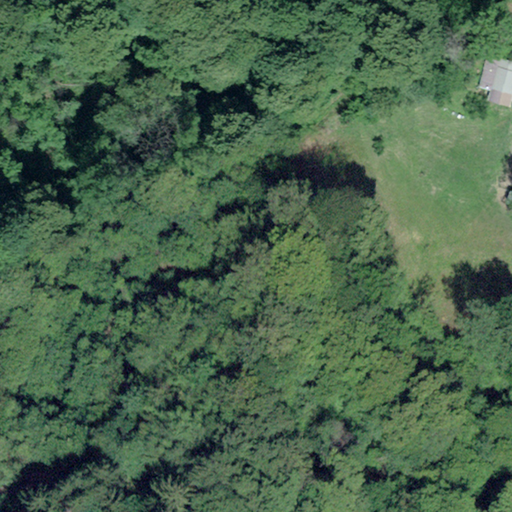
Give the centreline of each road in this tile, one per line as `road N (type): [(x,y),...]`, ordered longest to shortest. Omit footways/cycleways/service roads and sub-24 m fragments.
road 1 (track): [(343,95),(129,319),(37,466),(18,511)]
road 2 (track): [(343,95),(457,36),(511,39)]
